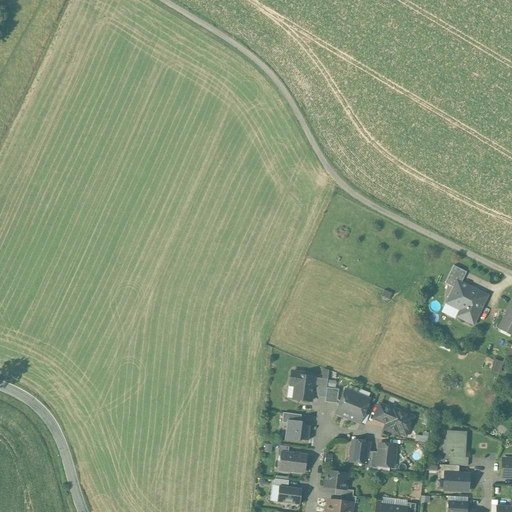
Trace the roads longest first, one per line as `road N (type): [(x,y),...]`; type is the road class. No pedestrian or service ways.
road 1 (track): [(450,245),(347,188),(272,73),(162,0)]
road 2 (unclassified): [(82,511),(48,416),(0,388)]
